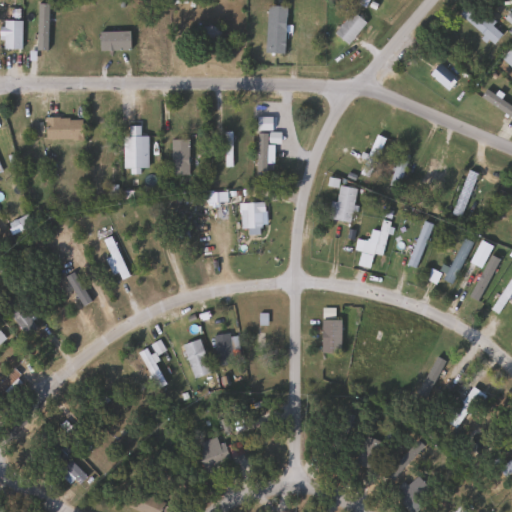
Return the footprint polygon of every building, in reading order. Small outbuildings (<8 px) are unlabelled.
[(367,0),(364,8),(356,5),(358,0),(367,0)] [(491,45),(457,16),(468,3),(502,32),(491,45)] [(264,54),(265,6),(284,7),(283,54),(264,54)] [(364,23),(346,45),(332,33),(350,12),(364,23)] [(511,30),(501,21),(508,13),(511,16),(511,30)] [(1,49),(1,21),(20,21),(20,49),(1,49)] [(187,43),(187,27),(218,27),(218,43),(187,43)] [(511,70),(499,59),(511,45),(511,70)] [(445,91),(428,74),(438,63),(456,80),(445,91)] [(80,139),(43,139),(43,117),(80,117),(80,139)] [(88,166),(88,125),(97,125),(97,166),(88,166)] [(122,135),(128,135),(128,125),(137,126),(137,135),(146,135),(146,170),(121,169),(122,135)] [(223,167),(231,167),(231,133),(223,133),(223,167)] [(383,138),(366,177),(358,173),(375,135),(383,138)] [(187,139),(186,174),(169,174),(169,138),(187,139)] [(264,141),(264,172),(256,172),(256,141),(264,141)] [(388,184),(398,152),(407,155),(397,187),(388,184)] [(436,160),(421,198),(414,194),(428,157),(436,160)] [(448,212),(468,170),(476,173),(457,216),(448,212)] [(334,202),(337,185),(354,188),(348,222),(326,217),(329,201),(334,202)] [(511,201),(511,209),(503,205),(506,199),(511,201)] [(243,234),(243,202),(261,202),(261,234),(243,234)] [(167,219),(179,213),(189,235),(177,240),(167,219)] [(388,221),(380,258),(359,253),(362,240),(374,243),(380,219),(388,221)] [(431,224),(413,268),(404,264),(422,221),(431,224)] [(101,239),(108,236),(126,276),(119,279),(101,239)] [(441,279),(462,237),(470,242),(450,283),(441,279)] [(422,278),(428,268),(438,274),(432,284),(422,278)] [(511,288),(497,313),(489,309),(511,270),(511,288)] [(24,334),(1,305),(12,296),(35,326),(24,334)] [(332,308),(332,318),(339,318),(339,352),(319,352),(319,308),(332,308)] [(232,334),(235,364),(215,366),(213,336),(232,334)] [(180,344),(197,338),(209,372),(192,378),(180,344)] [(162,385),(154,389),(137,351),(146,347),(162,385)] [(444,363),(419,402),(410,397),(435,358),(444,363)] [(145,405),(123,365),(130,361),(152,402),(145,405)] [(450,415),(443,409),(453,395),(460,400),(470,386),(484,396),(470,416),(464,412),(453,427),(445,421),(450,415)] [(193,448),(216,435),(230,459),(207,472),(193,448)] [(381,443),(370,470),(352,463),(363,435),(381,443)] [(84,476),(77,483),(71,478),(68,481),(44,459),(55,448),(84,476)] [(161,502),(156,511),(139,511),(126,507),(133,490),(161,502)]
